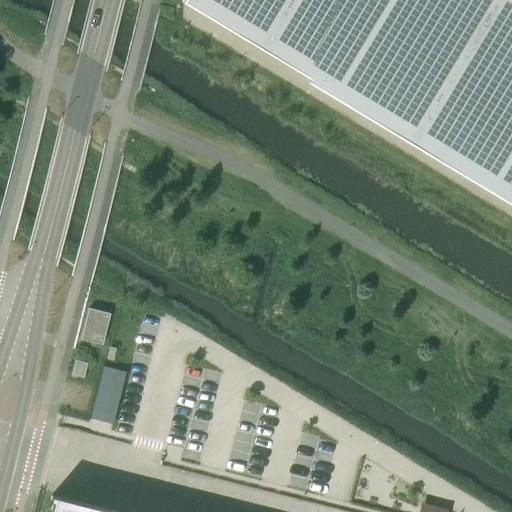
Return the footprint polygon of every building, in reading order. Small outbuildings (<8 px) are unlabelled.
[(511,0),(180,0),(511,200),(511,0)] [(109,313),(88,308),(80,339),(102,345),(109,313)] [(109,347),(106,359),(112,360),(115,348),(109,347)] [(82,378),(86,364),(74,361),(71,375),(82,378)] [(102,365),(89,418),(112,424),(125,371),(102,365)] [(53,499),(49,511),(117,511),(51,495),(50,498),(53,499)]
